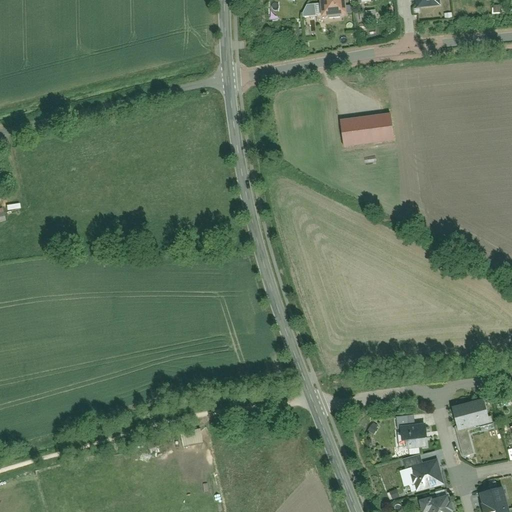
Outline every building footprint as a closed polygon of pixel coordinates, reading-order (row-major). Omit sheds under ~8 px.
[(322,0),(324,19),(350,16),(347,0),(322,0)] [(375,22),(374,11),(353,13),(354,24),(375,22)] [(397,142),(393,116),(381,118),(340,124),(344,150),(397,142)] [(7,208),(0,209),(0,222),(9,221),(7,208)] [(485,404),(452,412),(457,430),(467,428),(490,422),(485,404)] [(428,426),(398,428),(399,450),(430,447),(428,426)] [(467,428),(457,430),(463,455),(473,452),(467,428)] [(440,460),(411,469),(418,492),(447,484),(440,460)] [(507,511),(502,488),(478,495),(482,511),(507,511)] [(455,511),(451,497),(426,504),(428,511),(455,511)]
